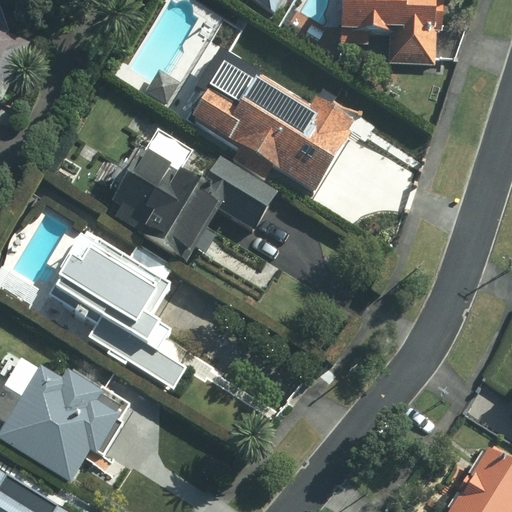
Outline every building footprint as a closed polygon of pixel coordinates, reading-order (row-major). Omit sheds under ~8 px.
[(291,0),(247,0),(279,20),(291,0)] [(341,0),(339,49),(376,50),(376,43),(397,44),(396,69),(437,71),(438,39),(446,40),(447,0),(341,0)] [(34,52),(0,38),(0,128),(3,130),(34,52)] [(181,85),(162,73),(142,105),(161,117),(181,85)] [(318,197),(358,125),(313,99),(307,110),(257,82),(243,107),(218,92),(197,128),(240,152),(234,163),(268,182),(274,172),(318,197)] [(281,196),(219,162),(205,186),(181,173),(191,155),(159,136),(112,221),(191,266),(219,215),(258,238),(281,196)] [(130,265),(83,239),(48,301),(99,330),(91,345),(174,392),(188,368),(163,354),(174,334),(154,322),(173,288),(167,285),(174,272),(138,251),(130,265)] [(66,387),(21,360),(0,396),(0,422),(8,427),(0,439),(0,440),(72,483),(88,456),(97,461),(124,416),(105,405),(111,395),(74,374),(66,387)] [(511,511),(511,460),(494,448),(452,511),(511,511)] [(56,511),(0,476),(0,511),(56,511)]
